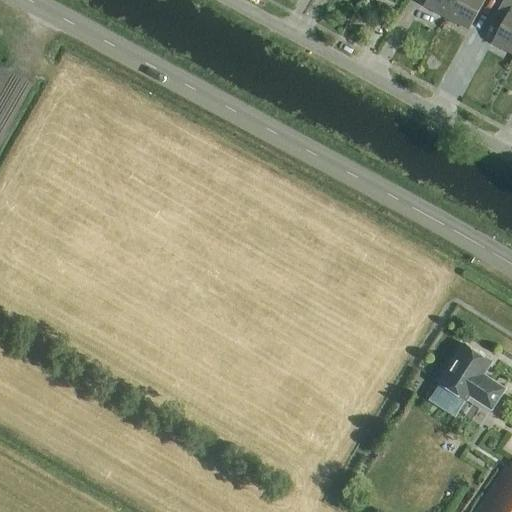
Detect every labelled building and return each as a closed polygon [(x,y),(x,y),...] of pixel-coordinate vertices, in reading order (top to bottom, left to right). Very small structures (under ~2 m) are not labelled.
[(447,17),(456,0),(427,0),(425,5),(447,17)] [(456,0),(447,17),(469,29),(484,0),(456,0)] [(511,52),(511,0),(504,0),(492,21),(502,27),(494,43),(511,52)] [(493,409),(506,388),(485,374),(493,362),(466,344),(441,382),(468,400),(471,395),(493,409)] [(511,511),(511,459),(477,511),(511,511)]
